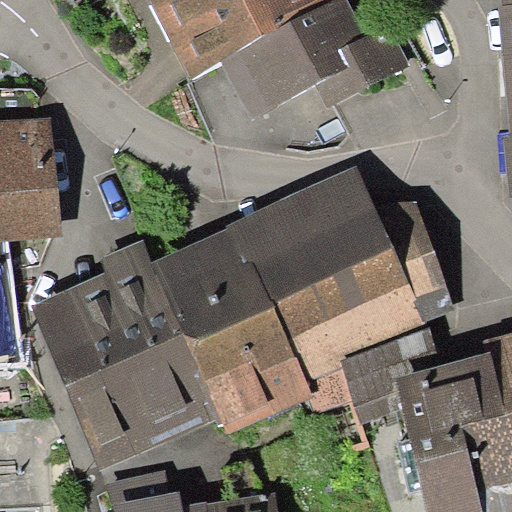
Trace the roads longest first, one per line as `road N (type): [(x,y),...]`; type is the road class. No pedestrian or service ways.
road 1 (residential): [(0,19),(89,98),(149,138),(219,164),(363,157),(445,178)]
road 2 (residential): [(452,0),(479,63),(445,178)]
